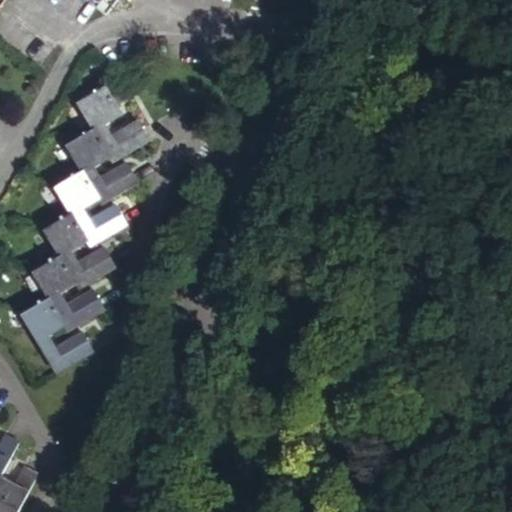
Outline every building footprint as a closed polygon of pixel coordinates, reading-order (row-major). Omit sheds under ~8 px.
[(109,75),(82,89),(97,116),(115,148),(119,154),(154,133),(144,115),(119,130),(111,116),(129,106),(109,75)] [(115,148),(97,116),(71,132),(85,158),(104,190),(107,195),(142,175),(132,157),(107,171),(99,158),(115,148)] [(104,190),(85,158),(59,173),(73,199),(90,231),(94,237),(130,216),(120,199),(95,213),(87,200),(104,190)] [(90,231),(73,199),(47,216),(61,241),(79,273),(82,279),(118,259),(108,240),(83,255),(75,241),(90,231)] [(79,273),(61,241),(33,257),(49,283),(67,316),(70,321),(107,300),(96,282),(70,297),(62,283),(79,273)] [(21,300),(58,363),(94,343),(84,324),(57,339),(49,327),(67,316),(49,283),(21,300)] [(0,427),(0,458),(16,431),(3,423),(0,427)] [(0,511),(6,511),(34,463),(20,455),(10,473),(0,467),(0,511)]
